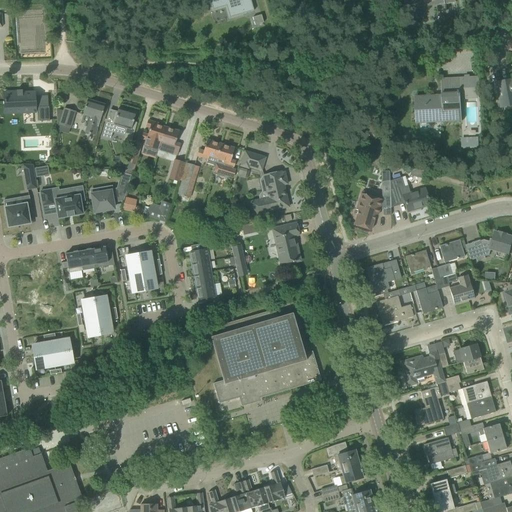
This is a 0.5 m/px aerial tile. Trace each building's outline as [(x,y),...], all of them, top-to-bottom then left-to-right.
[(209,0),(213,10),(226,6),(229,18),(253,11),(250,0),(209,0)] [(417,0),(419,8),(427,6),(426,1),(431,0),(433,0),(434,5),(444,3),(445,5),(445,3),(453,1),(453,0),(417,0)] [(261,15),(252,18),(254,25),(263,23),(261,15)] [(462,99),(479,98),(477,77),(441,79),(442,96),(415,97),(416,124),(462,121),(460,92),(461,92),(462,99)] [(511,83),(511,84),(510,81),(495,83),(500,108),(511,105),(511,83)] [(5,100),(4,100),(4,103),(5,103),(5,112),(23,112),(22,107),(33,107),(34,107),(33,102),(34,102),(34,99),(33,99),(33,92),(22,93),(22,92),(22,91),(21,91),(21,92),(17,92),(17,91),(16,91),(16,92),(4,92),(5,100)] [(84,132),(93,135),(97,120),(100,121),(104,105),(87,100),(81,121),(84,122),(83,127),(85,127),(84,132)] [(48,107),(38,107),(38,112),(39,121),(49,121),(48,107)] [(56,131),(67,134),(69,128),(70,128),(75,111),(63,108),(62,110),(56,131)] [(106,123),(102,137),(110,139),(112,133),(115,125),(125,128),(124,136),(123,143),(130,145),(136,123),(133,122),(135,113),(118,109),(117,112),(115,112),(111,123),(106,122),(106,123)] [(144,146),(158,150),(165,127),(157,125),(158,124),(148,120),(146,127),(149,129),(147,135),(143,134),(141,139),(146,141),(144,146)] [(165,127),(158,150),(176,156),(179,145),(174,143),(178,131),(165,127)] [(479,136),(462,137),(462,147),(479,147),(479,136)] [(206,163),(214,166),(216,159),(221,144),(207,140),(203,152),(198,151),(197,157),(207,160),(206,163)] [(124,171),(133,171),(141,143),(133,141),(124,171)] [(235,161),(230,160),(234,148),(221,144),(216,159),(214,166),(212,172),(214,172),(213,174),(221,176),(221,175),(233,178),(235,170),(232,169),(233,167),(235,161)] [(244,152),(240,166),(240,167),(241,166),(248,168),(247,169),(248,169),(250,162),(262,166),(265,158),(244,152)] [(168,179),(178,182),(184,163),(174,160),(168,179)] [(189,199),(199,167),(184,163),(178,182),(175,194),(189,199)] [(33,174),(32,165),(22,165),(26,190),(36,188),(33,174)] [(48,175),(47,167),(35,169),(36,177),(48,175)] [(237,176),(244,178),(247,170),(239,168),(237,176)] [(380,171),(382,181),(390,180),(389,170),(380,171)] [(249,201),(252,216),(288,207),(283,185),(287,185),(284,172),(281,173),(280,172),(262,176),(267,197),(249,201)] [(126,191),(130,177),(122,175),(118,189),(126,191)] [(391,181),(398,203),(404,202),(407,212),(429,205),(424,190),(410,194),(407,186),(404,187),(401,178),(391,181)] [(82,214),(80,201),(84,201),(81,187),(71,189),(72,197),(59,199),(57,189),(40,192),(42,208),(55,206),(57,219),(66,217),(66,218),(73,216),(82,214)] [(112,201),(116,200),(115,191),(109,192),(108,189),(99,191),(100,194),(92,195),(95,214),(106,212),(106,210),(113,209),(112,201)] [(353,225),(370,231),(375,215),(377,216),(379,209),(382,209),(383,216),(391,216),(390,197),(381,197),(362,192),(361,194),(356,209),(358,210),(353,225)] [(28,215),(32,214),(29,196),(20,198),(21,205),(4,208),(8,227),(29,224),(28,215)] [(123,209),(134,211),(137,199),(125,196),(123,209)] [(145,217),(164,223),(169,208),(160,205),(159,209),(149,206),(145,217)] [(203,231),(216,234),(219,226),(206,222),(203,231)] [(292,237),(299,235),(296,224),(272,229),(280,264),(292,261),(293,263),(300,261),(298,253),(297,253),(296,249),(295,249),(292,237)] [(224,228),(227,239),(233,238),(230,226),(224,228)] [(508,254),(511,239),(511,236),(506,235),(506,234),(499,232),(498,233),(495,232),(493,239),(490,238),(489,241),(484,240),(480,241),(480,240),(471,243),(476,261),(485,258),(485,256),(489,255),(491,250),(508,254)] [(464,257),(462,250),(459,240),(439,246),(444,263),(464,257)] [(238,246),(231,248),(233,255),(236,269),(238,278),(247,276),(240,246),(238,246)] [(114,265),(111,253),(106,254),(105,248),(91,250),(94,265),(95,269),(114,265)] [(94,265),(91,250),(78,252),(81,267),(94,265)] [(208,262),(206,250),(189,253),(191,264),(208,262)] [(405,257),(408,266),(410,273),(430,267),(425,251),(405,257)] [(81,267),(78,252),(65,255),(68,273),(82,271),(81,267)] [(151,271),(148,252),(137,254),(141,273),(151,271)] [(141,273),(137,254),(126,256),(130,275),(141,273)] [(381,265),(366,269),(373,293),(374,293),(375,296),(382,294),(387,293),(386,290),(388,289),(386,282),(400,278),(395,261),(381,265)] [(194,276),(210,273),(208,262),(191,264),(194,276)] [(437,267),(440,278),(452,274),(449,264),(437,267)] [(430,269),(433,279),(440,278),(437,267),(430,269)] [(155,289),(151,271),(141,273),(144,291),(155,289)] [(144,291),(141,273),(130,275),(133,293),(144,291)] [(212,285),(210,273),(194,276),(196,288),(212,285)] [(457,280),(456,278),(455,273),(452,274),(440,278),(443,288),(448,286),(448,283),(457,280)] [(474,299),(467,275),(457,278),(459,285),(449,288),(454,305),(474,299)] [(116,276),(109,277),(110,284),(117,283),(116,276)] [(436,290),(443,288),(440,278),(433,279),(436,290)] [(427,294),(425,288),(424,283),(414,286),(415,291),(422,314),(442,308),(437,291),(427,294)] [(215,297),(212,285),(196,288),(198,300),(215,297)] [(384,300),(376,303),(379,316),(377,317),(379,325),(382,324),(382,326),(413,317),(413,316),(416,315),(413,304),(410,305),(409,305),(400,307),(397,296),(410,293),(408,287),(387,293),(382,294),(384,300)] [(107,315),(104,296),(93,298),(96,317),(107,315)] [(96,317),(93,298),(82,300),(85,319),(96,317)] [(223,333),(210,337),(223,381),(213,384),(218,404),(238,398),(241,407),(250,404),(249,402),(320,381),(312,352),(303,354),(292,314),(277,318),(275,310),(235,321),(221,325),(220,325),(223,333)] [(110,334),(107,315),(96,317),(100,336),(110,334)] [(100,336),(96,317),(85,319),(89,338),(100,336)] [(70,351),(69,340),(50,344),(52,354),(70,351)] [(52,354),(50,344),(31,347),(33,358),(52,354)] [(456,364),(463,362),(479,357),(475,345),(459,350),(453,352),(456,364)] [(54,365),(72,362),(70,351),(52,354),(54,365)] [(421,356),(399,363),(402,372),(406,387),(417,384),(416,379),(433,374),(436,384),(445,382),(444,379),(441,368),(437,355),(436,352),(429,354),(430,358),(422,360),(421,356)] [(444,353),(437,355),(441,368),(448,366),(447,363),(444,353)] [(54,365),(52,354),(33,358),(35,369),(54,365)] [(479,357),(463,362),(466,375),(483,370),(479,357)] [(444,379),(445,382),(446,386),(458,383),(460,382),(458,375),(444,379)] [(461,389),(466,404),(491,397),(486,382),(461,389)] [(458,383),(446,386),(448,393),(460,390),(458,383)] [(420,392),(425,408),(413,411),(418,427),(443,420),(437,399),(440,398),(437,387),(430,389),(420,392)] [(491,397),(466,404),(470,420),(495,412),(491,397)] [(469,420),(457,424),(458,430),(470,426),(469,420)] [(458,430),(457,424),(442,428),(445,436),(459,432),(458,430)] [(484,435),(486,442),(502,437),(498,424),(482,429),(478,430),(479,436),(484,435)] [(472,433),(470,426),(458,430),(459,432),(460,436),(472,433)] [(502,437),(486,442),(489,454),(506,449),(502,437)] [(433,442),(423,445),(429,465),(440,462),(457,457),(455,448),(451,450),(447,438),(433,442)] [(333,446),(326,449),(328,457),(333,456),(337,470),(340,469),(359,464),(355,451),(345,453),(342,444),(345,443),(344,442),(333,446)] [(0,511),(76,511),(74,504),(83,501),(69,463),(47,471),(41,454),(32,457),(29,448),(0,458),(0,511)] [(468,465),(469,466),(481,462),(482,462),(480,455),(467,459),(467,461),(468,463),(468,465)] [(485,468),(489,484),(511,477),(511,470),(509,461),(485,468)] [(483,469),(481,462),(469,466),(470,472),(483,469)] [(342,476),(339,477),(341,485),(345,484),(345,483),(363,478),(359,464),(340,469),(342,476)] [(311,470),(313,477),(328,473),(326,465),(311,470)] [(469,466),(468,465),(446,471),(448,478),(470,472),(469,466)] [(273,485),(262,488),(267,503),(275,501),(284,498),(280,483),(276,471),(269,473),(273,485)] [(511,477),(489,484),(494,499),(511,493),(511,477)] [(248,480),(242,482),(246,496),(250,509),(267,503),(262,488),(252,491),(248,480)] [(429,484),(433,499),(450,494),(449,494),(455,492),(453,484),(447,486),(446,480),(429,484)] [(237,496),(228,499),(232,511),(250,511),(250,509),(246,496),(242,482),(236,484),(233,484),(237,496)] [(320,490),(322,496),(338,492),(336,485),(320,490)] [(344,511),(345,511),(354,509),(373,504),(369,491),(352,496),(351,495),(352,495),(350,489),(341,492),(342,497),(341,498),(344,511)] [(232,511),(228,499),(218,502),(215,490),(208,492),(211,504),(209,505),(210,511),(232,511)] [(338,492),(322,496),(324,504),(340,499),(338,492)] [(197,506),(185,508),(186,511),(204,511),(203,505),(202,493),(195,494),(197,506)] [(450,494),(433,499),(436,511),(442,511),(453,509),(450,494)] [(481,509),(494,506),(492,499),(479,502),(481,509)] [(470,511),(472,511),(481,509),(479,502),(457,508),(457,511),(470,511)] [(511,511),(511,506),(505,508),(503,503),(494,506),(481,509),(482,511),(511,511)]
